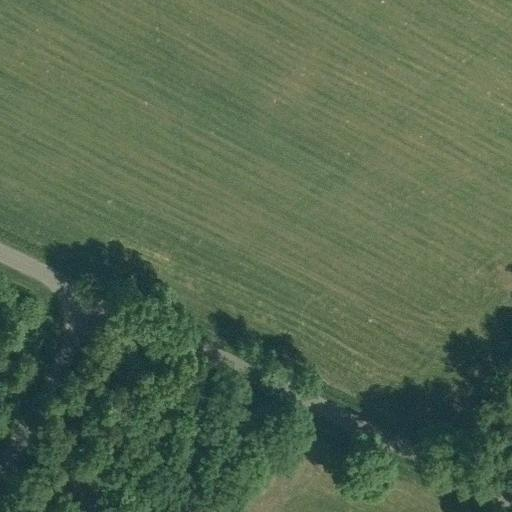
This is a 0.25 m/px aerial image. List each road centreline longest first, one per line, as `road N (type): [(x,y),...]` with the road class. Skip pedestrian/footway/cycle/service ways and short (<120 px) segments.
road 1 (unclassified): [(511,499),(97,299)]
road 2 (unclassified): [(0,477),(97,299)]
